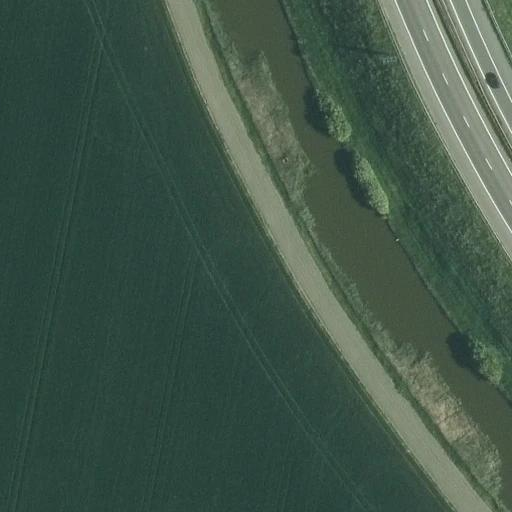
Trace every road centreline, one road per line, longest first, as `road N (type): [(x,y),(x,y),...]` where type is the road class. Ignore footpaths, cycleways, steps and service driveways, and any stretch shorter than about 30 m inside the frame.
road 1 (motorway): [(405,0),(478,164),(511,216)]
road 2 (motorway): [(511,119),(457,0)]
